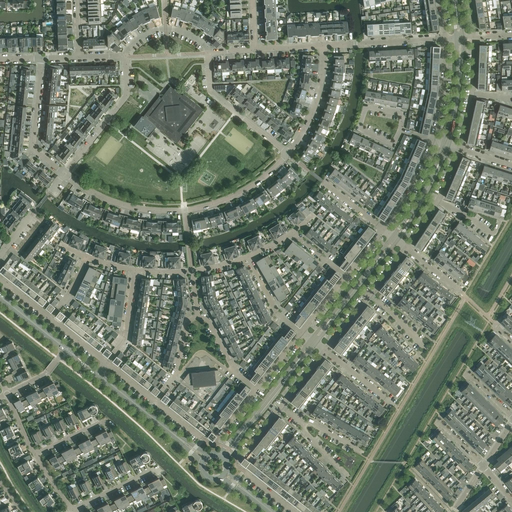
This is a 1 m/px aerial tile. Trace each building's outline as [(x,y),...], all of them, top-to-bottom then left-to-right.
[(174,5),(173,6),(171,18),(174,19),(174,17),(178,18),(181,7),(174,5)] [(156,6),(149,8),(153,19),(156,18),(157,19),(160,18),(156,6)] [(181,7),(178,18),(181,19),(181,21),(184,22),(188,9),(181,7)] [(149,8),(142,11),(147,23),(150,22),(149,20),(153,19),(149,8)] [(188,9),(184,22),(186,23),(187,21),(190,23),(195,12),(188,9)] [(142,11),(135,15),(141,25),(144,23),(145,24),(147,23),(142,11)] [(195,12),(190,23),(193,24),(193,26),(195,27),(202,16),(195,12)] [(135,15),(129,19),(136,29),(139,28),(138,26),(141,25),(135,15)] [(202,16),(195,27),(198,28),(199,27),(202,29),(208,20),(202,16)] [(129,19),(123,23),(130,32),(133,30),(134,31),(136,29),(129,19)] [(208,20),(202,29),(205,31),(204,32),(206,34),(214,24),(208,20)] [(123,23),(117,28),(126,38),(128,36),(127,34),(130,32),(123,23)] [(214,24),(206,34),(208,36),(210,35),(212,37),(211,38),(220,29),(214,24)] [(117,28),(112,33),(121,42),(122,42),(120,41),(123,38),(124,40),(126,38),(117,28)] [(220,29),(211,38),(214,41),(211,43),(216,48),(221,43),(225,43),(224,30),(222,31),(220,29)] [(110,35),(107,35),(108,48),(112,47),(117,52),(121,47),(119,45),(121,42),(112,33),(110,35)] [(303,55),(302,62),(311,63),(311,59),(313,59),(313,56),(303,55)] [(333,64),(344,64),(344,59),(344,56),(334,56),(334,59),(334,64),(333,64)] [(286,60),(281,60),(282,69),(290,68),(289,58),(286,58),(286,60)] [(262,59),(259,60),(259,70),(267,70),(267,61),(262,61),(262,59)] [(271,61),(267,61),(267,70),(275,69),(274,59),(271,59),(271,61)] [(277,59),(274,59),(275,69),(282,69),(281,60),(277,60),(277,59)] [(241,62),(236,62),(237,71),(244,71),(244,60),(241,61),(241,62)] [(247,60),(244,60),(244,71),(252,71),(251,62),(247,62),(247,60)] [(256,61),(251,62),(252,71),(259,70),(259,60),(256,60),(256,61)] [(232,61),(229,61),(229,72),(237,71),(236,62),(232,63),(232,61)] [(222,72),(221,63),(217,64),(217,62),(214,62),(214,73),(222,72)] [(302,62),(301,70),(311,71),(312,68),(310,68),(311,63),(302,62)] [(333,71),(343,72),(343,73),(345,73),(346,65),(344,64),(333,64),(333,67),(333,71)] [(21,69),(21,75),(30,76),(30,70),(26,69),(27,67),(20,66),(20,69),(21,69)] [(50,68),(49,74),(58,75),(59,69),(60,69),(61,66),(54,66),(54,68),(50,68)] [(116,66),(110,66),(110,75),(116,75),(116,76),(119,76),(119,69),(116,69),(116,66)] [(301,70),(300,77),(309,78),(309,74),(311,74),(311,71),(301,70)] [(332,79),(342,81),(343,75),(343,73),(343,72),(333,71),(333,74),(332,79)] [(300,77),(299,85),(310,87),(310,83),(308,83),(309,78),(300,77)] [(331,86),(331,87),(341,89),(342,83),(342,81),(332,79),(331,82),(332,82),(331,86)] [(487,84),(478,83),(478,89),(482,89),(482,91),(489,92),(489,84),(487,84)] [(299,85),(297,92),(305,95),(307,91),(308,91),(310,87),(299,85)] [(232,95),(235,98),(241,91),(235,86),(228,94),(231,96),(232,95)] [(182,96),(170,87),(169,89),(171,90),(169,92),(172,95),(171,96),(174,120),(169,121),(168,123),(171,126),(170,128),(169,127),(166,131),(164,130),(163,132),(177,143),(204,110),(184,94),(182,96)] [(329,94),(339,97),(340,91),(341,89),(331,87),(330,89),(329,94)] [(108,93),(105,97),(112,103),(115,98),(116,99),(118,97),(109,89),(107,92),(108,93)] [(161,98),(159,97),(135,127),(135,128),(136,127),(148,137),(156,127),(163,132),(164,130),(166,131),(169,127),(170,128),(171,126),(168,123),(169,121),(174,120),(171,96),(172,95),(169,92),(171,90),(169,89),(161,98)] [(241,91),(235,98),(239,100),(238,102),(240,104),(247,95),(241,91)] [(297,92),(294,99),(304,102),(305,99),(304,99),(305,95),(297,92)] [(327,101),(327,102),(337,104),(338,99),(339,97),(329,94),(328,97),(329,97),(327,101)] [(247,95),(240,104),(243,106),(244,104),(247,107),(253,100),(247,95)] [(103,104),(102,105),(101,106),(103,107),(105,105),(108,107),(112,103),(105,97),(101,102),(103,104)] [(294,99),(292,106),(300,109),(302,105),(303,105),(304,102),(294,99)] [(253,100),(247,107),(250,110),(249,111),(252,113),(258,105),(253,100)] [(476,100),(475,106),(484,108),(487,108),(488,101),(481,100),(481,101),(477,100),(476,100)] [(325,109),(334,112),(336,107),(337,104),(327,102),(326,104),(325,109)] [(97,106),(94,110),(101,116),(105,111),(102,109),(103,107),(101,106),(102,105),(98,103),(96,105),(97,106)] [(258,105),(252,113),(254,115),(255,114),(259,116),(264,109),(258,105)] [(497,114),(502,116),(505,107),(500,105),(499,106),(500,106),(497,114)] [(300,109),(292,106),(290,113),(299,117),(301,114),(299,113),(300,109)] [(264,109),(259,116),(262,119),(261,120),(264,122),(270,114),(264,109)] [(322,116),(332,120),(334,115),(334,112),(325,109),(324,111),(324,112),(322,116)] [(89,114),(87,116),(93,120),(94,118),(97,121),(101,116),(94,110),(90,115),(89,114)] [(270,114),(264,122),(266,124),(267,123),(271,126),(276,119),(270,114)] [(87,119),(83,124),(90,129),(94,125),(91,122),(93,120),(87,116),(86,118),(87,119)] [(319,123),(328,127),(331,122),(332,120),(322,116),(321,119),(319,123)] [(276,119),(271,126),(274,128),(273,130),(275,132),(282,123),(276,119)] [(282,123),(275,132),(278,134),(279,132),(282,135),(288,128),(282,123)] [(316,130),(325,135),(327,130),(328,127),(319,123),(318,126),(316,130)] [(79,127),(77,130),(82,134),(84,132),(87,134),(90,129),(83,124),(80,128),(79,127)] [(288,128),(282,135),(286,138),(285,139),(287,141),(294,133),(288,128)] [(76,133),(73,137),(80,143),(84,138),(81,136),(82,134),(77,130),(75,132),(76,133)] [(312,137),(321,142),(324,137),(325,135),(316,130),(314,133),(315,133),(312,137)] [(350,142),(355,144),(359,136),(353,133),(353,134),(350,142)] [(52,135),(43,134),(43,140),(41,139),(41,142),(53,143),(53,140),(52,140),(52,135)] [(359,136),(355,144),(360,147),(364,138),(359,136)] [(68,141),(66,143),(71,147),(73,145),(76,148),(80,143),(73,137),(69,142),(68,141)] [(309,143),(308,143),(317,149),(319,150),(324,143),(321,142),(312,137),(311,139),(309,143)] [(364,138),(360,147),(365,149),(368,140),(364,138)] [(489,150),(495,152),(497,143),(499,140),(492,138),(491,141),(492,142),(489,150)] [(417,139),(415,144),(423,148),(425,142),(417,139)] [(368,140),(365,149),(369,151),(373,143),(368,140)] [(66,146),(62,151),(69,156),(73,152),(70,149),(71,147),(66,143),(64,145),(66,146)] [(304,150),(312,156),(316,151),(317,149),(308,143),(307,146),(304,150)] [(373,143),(369,151),(374,153),(378,145),(373,143)] [(410,148),(412,149),(421,153),(423,148),(415,144),(412,143),(410,148)] [(378,145),(374,153),(379,156),(383,147),(378,145)] [(383,147),(379,156),(378,158),(383,161),(384,158),(388,150),(383,147)] [(412,149),(410,154),(419,158),(421,153),(412,149)] [(312,156),(304,150),(302,152),(303,152),(300,156),(299,156),(308,162),(311,158),(312,156)] [(388,150),(384,158),(389,160),(393,152),(388,150)] [(55,157),(61,161),(62,159),(65,161),(69,156),(62,151),(59,155),(57,154),(55,157)] [(22,153),(13,152),(12,158),(21,166),(22,166),(25,162),(23,160),(25,157),(22,154),(22,153)] [(410,154),(408,159),(417,163),(419,158),(410,154)] [(463,157),(460,162),(469,166),(471,161),(463,157)] [(408,159),(406,164),(414,168),(417,163),(408,159)] [(22,166),(21,166),(21,167),(23,169),(24,168),(28,171),(34,164),(29,160),(27,163),(25,162),(22,166)] [(460,162),(458,167),(467,171),(469,166),(460,162)] [(403,163),(401,168),(412,173),(414,168),(406,164),(403,163)] [(34,164),(28,171),(33,175),(32,176),(34,178),(40,169),(38,168),(39,168),(34,164)] [(481,175),(487,176),(489,168),(484,166),(481,175)] [(329,171),(331,173),(329,176),(333,180),(339,172),(335,169),(334,169),(332,167),(330,171),(329,171)] [(458,167),(456,172),(465,176),(467,171),(458,167)] [(288,170),(284,174),(291,181),(295,177),(297,175),(289,168),(287,170),(288,170)] [(412,173),(401,168),(399,173),(402,174),(410,178),(412,173)] [(40,169),(34,178),(36,179),(37,178),(42,182),(47,175),(43,171),(42,171),(40,169)] [(500,171),(497,180),(502,181),(505,173),(500,171)] [(339,172),(333,180),(338,183),(343,176),(339,172)] [(456,172),(454,177),(462,181),(465,176),(456,172)] [(505,173),(502,181),(507,183),(510,174),(505,173)] [(280,177),(278,179),(285,186),(287,185),(291,181),(284,174),(281,177),(280,177)] [(402,174),(400,179),(408,183),(410,178),(402,174)] [(47,175),(42,182),(46,185),(45,186),(48,188),(52,183),(50,181),(52,178),(47,175)] [(343,176),(338,183),(342,186),(348,179),(343,176)] [(454,177),(452,182),(460,186),(462,181),(454,177)] [(277,181),(273,184),(279,192),(283,188),(285,186),(278,179),(276,181),(277,181)] [(348,179),(342,186),(346,190),(352,183),(348,179)] [(400,179),(397,183),(404,188),(407,184),(408,183),(400,179)] [(352,183),(346,190),(350,193),(356,186),(358,184),(353,181),(352,183)] [(452,182),(450,187),(458,191),(460,186),(452,182)] [(397,183),(394,188),(401,193),(404,188),(397,183)] [(279,192),(273,184),(269,187),(266,189),(273,197),(275,195),(279,192)] [(356,186),(350,193),(354,196),(360,189),(356,186)] [(450,187),(448,192),(456,196),(458,191),(450,187)] [(394,188),(391,193),(399,198),(401,193),(394,188)] [(360,189),(354,196),(359,200),(364,193),(360,189)] [(262,192),(258,195),(264,203),(268,200),(271,198),(265,190),(262,192)] [(65,201),(72,206),(78,197),(73,194),(74,193),(71,191),(65,201)] [(311,197),(318,202),(323,195),(319,192),(316,195),(314,193),(311,197)] [(456,196),(448,192),(445,198),(446,198),(446,197),(454,201),(456,196)] [(364,193),(359,200),(363,204),(364,203),(363,203),(369,196),(364,193)] [(391,193),(388,197),(396,202),(399,198),(391,193)] [(254,197),(252,198),(257,207),(259,206),(264,203),(258,195),(254,197)] [(323,195),(318,202),(322,205),(327,199),(323,195)] [(382,200),(385,202),(393,207),(396,202),(388,197),(385,195),(382,200)] [(78,197),(72,206),(80,210),(86,201),(83,199),(82,200),(78,197)] [(20,199),(16,204),(26,211),(29,207),(30,208),(32,205),(23,198),(21,200),(20,199)] [(249,200),(245,202),(250,211),(255,209),(257,207),(252,198),(249,200)] [(467,207),(473,208),(476,200),(470,198),(468,206),(467,206),(467,207)] [(327,199),(322,205),(326,209),(332,202),(327,199)] [(83,212),(91,216),(95,207),(90,204),(91,203),(88,201),(83,212)] [(241,205),(238,206),(243,215),(245,214),(250,211),(245,202),(241,205)] [(332,202),(326,209),(331,212),(336,206),(332,202)] [(385,202),(382,206),(390,211),(393,207),(385,202)] [(14,209),(12,212),(17,216),(19,214),(22,216),(26,211),(16,204),(19,206),(15,210),(14,209)] [(236,207),(231,209),(235,218),(240,216),(243,215),(238,206),(236,207)] [(336,206),(331,212),(335,216),(340,209),(336,206)] [(382,206),(379,211),(387,216),(390,211),(382,206)] [(496,206),(494,215),(499,217),(499,216),(499,215),(500,215),(500,216),(504,217),(504,216),(505,215),(505,214),(505,213),(506,213),(506,212),(506,211),(506,210),(503,209),(503,210),(501,209),(502,208),(496,206)] [(95,207),(91,216),(99,220),(104,209),(101,207),(100,209),(95,207)] [(299,209),(294,212),(301,221),(311,213),(307,208),(301,212),(299,209)] [(235,218),(231,209),(227,211),(224,212),(227,221),(230,220),(235,218)] [(340,209),(335,216),(339,219),(344,212),(340,209)] [(439,209),(436,214),(443,219),(446,215),(439,210),(439,209)] [(102,221),(110,224),(114,214),(108,212),(109,211),(106,210),(102,221)] [(379,211),(376,215),(384,220),(383,221),(384,221),(387,216),(379,211)] [(6,218),(8,219),(15,225),(19,220),(16,218),(17,216),(12,212),(10,214),(9,214),(6,218)] [(219,214),(214,215),(217,225),(223,223),(225,222),(222,212),(219,213),(219,214)] [(301,221),(294,212),(290,216),(293,219),(290,221),(294,226),(301,221)] [(344,212),(339,219),(343,222),(349,216),(344,212)] [(114,214),(110,224),(119,226),(123,215),(119,214),(119,216),(114,214)] [(436,214),(433,219),(440,224),(443,219),(436,214)] [(210,216),(207,217),(209,227),(212,226),(217,225),(214,215),(210,216)] [(122,227),(131,229),(133,219),(127,218),(128,216),(124,216),(122,227)] [(349,216),(343,222),(348,226),(353,219),(349,216)] [(204,218),(200,219),(201,229),(207,228),(207,227),(209,227),(207,217),(204,218)] [(8,219),(6,218),(2,222),(4,224),(7,226),(5,228),(7,229),(8,227),(11,230),(15,225),(8,219)] [(133,219),(131,229),(139,231),(142,219),(138,219),(138,220),(133,219)] [(201,229),(200,219),(195,220),(195,219),(192,220),(193,230),(196,230),(201,229)] [(433,219),(430,223),(437,228),(440,224),(433,219)] [(51,220),(48,225),(57,232),(61,226),(59,224),(58,225),(51,220)] [(142,231),(151,232),(152,222),(147,222),(147,220),(143,220),(142,231)] [(152,222),(151,232),(160,233),(161,221),(158,221),(158,223),(152,222)] [(172,233),(172,223),(167,223),(167,221),(163,221),(163,233),(172,233)] [(177,222),(172,223),(172,233),(181,232),(181,221),(177,221),(177,222)] [(279,223),(274,226),(280,236),(288,231),(284,225),(281,227),(279,223)] [(430,223),(427,228),(434,233),(437,228),(430,223)] [(453,230),(458,234),(463,226),(459,223),(458,223),(459,223),(453,230)] [(48,225),(44,229),(53,236),(57,232),(48,225)] [(366,225),(363,229),(371,236),(375,232),(366,225)] [(280,236),(274,226),(270,230),(272,233),(269,235),(273,240),(280,236)] [(463,226),(458,234),(462,237),(467,230),(463,226)] [(305,235),(310,239),(315,232),(311,228),(305,235)] [(427,228),(424,232),(431,237),(434,233),(427,228)] [(44,229),(40,234),(48,239),(50,241),(53,236),(44,229)] [(363,229),(360,234),(368,240),(371,236),(363,229)] [(467,230),(462,237),(460,239),(464,243),(466,240),(472,233),(467,230)] [(315,232),(310,239),(314,242),(319,235),(315,232)] [(424,232),(421,237),(428,242),(431,237),(424,232)] [(472,233),(466,240),(470,244),(476,236),(472,233)] [(44,244),(48,239),(40,234),(37,238),(44,244)] [(360,234),(356,238),(365,245),(368,240),(360,234)] [(63,242),(74,247),(79,237),(74,235),(72,239),(66,236),(63,242)] [(319,235),(314,242),(318,245),(323,239),(319,235)] [(258,236),(253,238),(258,248),(266,244),(263,238),(260,240),(258,236)] [(476,236),(470,244),(474,247),(480,240),(476,236)] [(79,237),(74,247),(82,251),(85,245),(82,244),(84,240),(79,237)] [(421,237),(418,241),(425,246),(428,242),(421,237)] [(37,238),(33,243),(40,248),(44,244),(37,238)] [(258,248),(253,238),(248,241),(250,244),(247,246),(249,252),(258,248)] [(356,238),(353,242),(361,249),(365,245),(356,238)] [(323,239),(318,245),(322,249),(328,242),(323,239)] [(480,240),(474,247),(479,251),(480,250),(481,251),(483,253),(483,252),(484,252),(485,252),(485,251),(486,250),(486,249),(487,249),(487,248),(487,247),(487,248),(488,247),(485,245),(484,245),(484,244),(485,244),(485,243),(480,240)] [(425,246),(418,241),(414,246),(415,246),(422,251),(425,246)] [(284,253),(289,256),(297,246),(292,242),(287,248),(287,249),(284,253)] [(328,242),(322,249),(327,252),(332,246),(328,242)] [(353,242),(349,246),(358,253),(361,249),(353,242)] [(33,243),(30,247),(37,253),(37,252),(39,254),(42,250),(40,248),(33,243)] [(89,254),(98,257),(101,247),(96,245),(95,249),(92,248),(89,254)] [(236,245),(230,247),(234,258),(242,255),(240,248),(237,249),(236,245)] [(297,246),(289,256),(293,260),(301,249),(297,246)] [(349,246),(346,251),(355,257),(358,253),(349,246)] [(30,247),(26,251),(33,257),(37,253),(30,247)] [(101,247),(98,257),(107,260),(109,254),(105,252),(107,249),(101,247)] [(234,258),(230,247),(225,249),(226,253),(223,254),(225,260),(234,258)] [(301,249),(293,260),(297,263),(306,252),(301,249)] [(433,259),(438,263),(444,256),(446,253),(441,249),(439,252),(434,259),(433,259)] [(33,257),(26,251),(23,256),(30,262),(33,257)] [(355,257),(346,251),(343,255),(346,258),(347,258),(351,262),(355,257)] [(114,262),(123,264),(125,253),(120,252),(119,256),(115,255),(114,262)] [(212,252),(207,254),(209,264),(218,262),(216,256),(213,256),(212,252)] [(306,252),(297,263),(301,266),(310,256),(306,252)] [(125,253),(123,264),(132,266),(133,259),(130,258),(131,254),(125,253)] [(209,264),(207,254),(201,255),(202,259),(199,259),(200,266),(209,264)] [(256,262),(259,267),(271,260),(268,255),(264,258),(256,262)] [(140,267),(149,268),(150,257),(144,256),(144,260),(140,260),(140,267)] [(310,256),(301,266),(305,270),(314,259),(310,256)] [(406,256),(403,261),(411,268),(415,263),(406,256)] [(444,256),(438,263),(442,266),(448,259),(444,256)] [(150,257),(149,268),(158,268),(158,262),(155,261),(155,257),(150,257)] [(174,268),(174,257),(168,258),(169,262),(165,262),(165,268),(174,268)] [(180,257),(174,257),(174,268),(184,268),(183,261),(180,261),(180,257)] [(69,258),(66,263),(74,267),(76,261),(69,258)] [(347,258),(346,258),(340,267),(344,270),(351,262),(347,258)] [(314,259),(305,270),(310,273),(313,269),(319,263),(314,259)] [(448,259),(442,266),(447,269),(452,262),(448,259)] [(476,264),(469,259),(467,262),(473,267),(476,264)] [(271,260),(259,267),(262,272),(274,265),(271,260)] [(403,261),(400,265),(408,272),(411,268),(403,261)] [(452,262),(447,269),(451,273),(457,266),(452,262)] [(0,270),(0,271),(4,275),(11,266),(6,263),(0,270)] [(66,263),(64,268),(72,271),(74,267),(66,263)] [(274,265),(262,272),(265,276),(277,269),(274,265)] [(400,265),(396,269),(405,276),(408,272),(400,265)] [(11,266),(4,275),(8,278),(15,269),(11,266)] [(244,266),(236,270),(239,275),(247,271),(244,266)] [(457,266),(451,273),(455,276),(461,269),(457,266)] [(89,267),(87,272),(99,278),(102,273),(97,271),(89,267)] [(64,268),(62,272),(69,276),(72,271),(64,268)] [(15,269),(8,278),(17,285),(23,276),(15,269)] [(277,269),(265,276),(268,281),(280,274),(277,269)] [(396,269),(393,274),(401,280),(405,276),(396,269)] [(461,269),(455,276),(460,280),(460,279),(461,279),(464,282),(464,281),(465,281),(466,280),(467,279),(467,278),(468,277),(468,276),(469,276),(466,274),(467,274),(465,273),(465,272),(461,269)] [(247,271),(239,275),(241,280),(249,276),(247,271)] [(62,272),(59,277),(67,281),(69,276),(62,272)] [(87,272),(84,277),(97,283),(99,278),(87,272)] [(340,276),(335,272),(332,276),(330,275),(327,279),(329,280),(329,281),(333,284),(340,276)] [(417,279),(422,283),(428,275),(423,272),(417,279)] [(280,274),(268,281),(270,286),(282,279),(280,274)] [(393,274),(389,278),(398,285),(401,280),(393,274)] [(428,275),(422,283),(426,286),(432,279),(428,275)] [(23,276),(17,285),(21,288),(28,279),(23,276)] [(249,276),(241,280),(244,285),(252,281),(249,276)] [(67,281),(59,277),(57,282),(64,286),(67,281)] [(84,277),(82,282),(94,288),(97,283),(84,277)] [(329,280),(327,279),(325,277),(321,282),(330,289),(333,284),(329,281),(329,280)] [(389,278),(386,282),(395,289),(398,285),(389,278)] [(28,279),(21,288),(25,291),(32,283),(28,279)] [(282,279),(270,286),(273,290),(285,283),(282,279)] [(432,279),(426,286),(430,289),(436,282),(432,279)] [(252,281),(244,285),(246,289),(254,285),(252,281)] [(82,282),(80,287),(92,293),(94,288),(82,282)] [(321,282),(318,286),(326,293),(330,289),(321,282)] [(386,282),(383,286),(391,293),(395,289),(386,282)] [(436,282),(430,289),(434,293),(440,285),(436,282)] [(32,283),(25,291),(30,295),(36,286),(32,283)] [(285,283),(273,290),(276,295),(288,288),(285,283)] [(254,285),(246,289),(243,291),(246,296),(248,294),(257,290),(254,285)] [(440,285),(434,293),(439,296),(445,289),(440,285)] [(36,286),(30,295),(34,298),(41,290),(36,286)] [(318,286),(315,290),(323,297),(326,293),(318,286)] [(391,293),(383,286),(379,291),(388,297),(391,293)] [(80,287),(77,292),(90,298),(92,293),(80,287)] [(288,288),(276,295),(280,303),(288,299),(286,296),(291,293),(288,288)] [(313,289),(310,294),(311,295),(320,301),(323,297),(315,290),(313,289)] [(445,289),(439,296),(443,299),(449,292),(445,289)] [(41,290),(34,298),(38,301),(45,293),(41,290)] [(257,290),(248,294),(251,299),(259,295),(257,290)] [(90,298),(77,292),(75,297),(82,301),(82,300),(87,303),(90,298)] [(449,292),(443,299),(451,305),(456,298),(449,292)] [(45,293),(38,301),(42,305),(46,300),(49,297),(45,293)] [(259,295),(251,299),(253,304),(261,300),(259,295)] [(311,295),(308,299),(316,306),(320,301),(311,295)] [(213,297),(204,299),(204,300),(208,306),(216,302),(213,297)] [(397,305),(401,308),(407,301),(403,297),(397,305)] [(308,299),(305,303),(313,310),(316,306),(308,299)] [(46,300),(42,305),(51,312),(55,307),(46,300)] [(261,300),(253,304),(256,309),(264,305),(261,300)] [(178,302),(177,307),(186,309),(187,302),(187,301),(178,302)] [(216,302),(208,306),(210,311),(219,306),(221,306),(218,301),(216,302)] [(407,301),(401,308),(406,312),(411,304),(407,301)] [(305,303),(301,307),(310,314),(313,310),(305,303)] [(411,304),(406,312),(410,315),(416,308),(411,304)] [(264,305),(256,309),(254,310),(256,315),(258,314),(266,310),(264,305)] [(219,306),(210,311),(213,316),(223,310),(221,306),(219,306)] [(367,306),(364,310),(372,317),(376,312),(367,306)] [(310,314),(301,307),(298,312),(301,315),(302,315),(306,318),(310,314)] [(416,308),(410,315),(414,318),(420,311),(416,308)] [(223,310),(213,316),(215,321),(223,317),(226,315),(223,310)] [(266,310),(258,314),(256,315),(259,320),(261,319),(269,314),(266,310)] [(364,310),(361,314),(369,321),(372,317),(364,310)] [(69,318),(68,318),(60,311),(56,316),(65,323),(69,318)] [(420,311),(414,318),(418,322),(424,314),(420,311)] [(501,322),(504,326),(511,318),(508,315),(509,314),(507,312),(502,317),(504,319),(501,322)] [(69,318),(65,323),(69,326),(76,318),(71,314),(68,318),(69,318)] [(269,314),(261,319),(259,320),(261,325),(271,319),(269,314)] [(361,314),(357,319),(366,325),(369,321),(361,314)] [(424,314),(418,322),(423,325),(428,318),(424,314)] [(122,317),(108,315),(107,320),(113,321),(112,324),(120,325),(122,317)] [(302,315),(301,315),(295,323),(299,327),(306,318),(302,315)] [(223,317),(215,321),(218,326),(226,322),(223,317)] [(76,318),(69,326),(73,330),(80,321),(76,318)] [(428,318),(423,325),(427,328),(433,321),(428,318)] [(357,319),(354,323),(362,330),(366,325),(357,319)] [(228,320),(226,322),(218,326),(220,330),(231,325),(228,320)] [(80,321),(73,330),(78,333),(84,324),(80,321)] [(433,321),(427,328),(434,335),(440,327),(433,321)] [(170,322),(169,327),(181,330),(182,325),(173,323),(170,322)] [(354,323),(350,327),(359,334),(362,330),(354,323)] [(84,324),(78,333),(82,336),(89,328),(84,324)] [(231,325),(220,330),(223,335),(233,330),(231,325)] [(375,332),(379,336),(386,330),(382,326),(375,332)] [(169,327),(168,332),(179,335),(181,330),(169,327)] [(350,327),(347,331),(355,338),(359,334),(350,327)] [(89,328),(82,336),(86,340),(93,331),(89,328)] [(291,329),(284,337),(288,341),(295,332),(291,329)] [(233,330),(223,335),(225,340),(236,335),(233,330)] [(386,330),(379,336),(383,340),(390,334),(386,330)] [(93,331),(86,340),(90,343),(97,335),(93,331)] [(347,331),(344,336),(352,342),(355,338),(347,331)] [(179,335),(168,332),(166,338),(169,338),(178,341),(179,335)] [(280,334),(276,339),(285,345),(288,341),(284,337),(280,334)] [(390,334),(383,340),(387,344),(393,338),(390,334)] [(488,342),(492,346),(499,338),(495,334),(492,338),(490,336),(485,341),(487,343),(488,342)] [(97,335),(90,343),(95,346),(101,338),(97,335)] [(236,335),(225,340),(228,345),(236,341),(238,339),(236,335)] [(344,336),(340,340),(349,347),(352,342),(344,336)] [(101,338),(95,346),(99,350),(103,345),(106,341),(101,338)] [(393,338),(387,344),(390,348),(397,342),(393,338)] [(499,338),(492,346),(495,349),(503,341),(501,339),(499,338)] [(276,339),(273,343),(282,350),(285,345),(276,339)] [(340,340),(337,344),(345,351),(349,347),(340,340)] [(236,341),(228,345),(230,350),(238,346),(236,341)] [(503,341),(495,349),(499,352),(506,345),(505,343),(505,342),(503,341)] [(3,356),(4,357),(14,352),(12,349),(15,347),(12,342),(2,347),(3,347),(5,352),(6,352),(7,352),(3,356)] [(397,342),(390,348),(394,352),(401,346),(397,342)] [(273,343),(270,347),(278,354),(282,350),(273,343)] [(345,351),(337,344),(333,348),(342,355),(345,351)] [(105,347),(103,345),(99,350),(108,357),(111,352),(110,351),(111,349),(107,345),(105,347)] [(506,345),(499,352),(502,356),(510,347),(508,345),(508,346),(506,345)] [(238,346),(230,350),(233,354),(241,350),(238,346)] [(401,346),(394,352),(398,356),(405,350),(401,346)] [(270,347),(266,351),(275,358),(278,354),(270,347)] [(511,348),(510,347),(502,356),(506,359),(511,352),(511,350),(511,349),(511,348)] [(241,350),(233,354),(235,359),(243,355),(241,350)] [(405,350),(398,356),(401,360),(408,354),(405,350)] [(266,351),(263,356),(271,362),(275,358),(266,351)] [(14,352),(4,357),(5,358),(9,357),(10,358),(8,359),(9,359),(11,364),(21,359),(18,354),(15,355),(14,352)] [(352,361),(356,365),(362,358),(358,354),(352,361)] [(408,354),(401,360),(405,364),(412,358),(408,354)] [(125,363),(117,356),(113,361),(122,368),(125,363)] [(263,356),(260,360),(268,367),(271,362),(263,356)] [(362,358),(356,365),(361,368),(367,361),(362,358)] [(412,358),(405,364),(412,371),(419,365),(412,358)] [(21,359),(11,364),(13,369),(15,368),(15,369),(12,372),(12,374),(22,369),(20,366),(23,364),(21,359)] [(125,363),(122,368),(126,371),(133,363),(128,359),(125,363)] [(173,362),(164,359),(163,365),(164,365),(163,368),(168,369),(169,366),(171,367),(173,362)] [(325,359),(321,364),(330,370),(333,366),(325,359)] [(367,361),(361,368),(365,372),(371,364),(372,363),(368,359),(367,361)] [(260,360),(256,364),(265,371),(268,367),(260,360)] [(474,371),(478,375),(485,367),(482,364),(483,363),(481,361),(476,366),(478,368),(474,371)] [(133,363),(126,371),(130,374),(137,366),(133,363)] [(265,371),(256,364),(253,369),(257,372),(257,371),(261,375),(265,371)] [(321,364),(318,368),(327,375),(330,370),(321,364)] [(371,364),(365,372),(369,375),(375,368),(371,364)] [(137,366),(130,374),(134,378),(141,369),(137,366)] [(485,367),(478,375),(479,376),(479,377),(481,379),(489,371),(485,367)] [(318,368),(315,372),(323,379),(327,375),(318,368)] [(375,368),(369,375),(373,378),(379,371),(375,368)] [(22,369),(12,374),(13,375),(18,374),(18,375),(17,376),(19,381),(29,376),(27,371),(24,372),(22,369)] [(141,369),(134,378),(139,381),(145,373),(141,369)] [(188,373),(188,374),(183,380),(190,385),(193,385),(194,387),(216,384),(215,382),(219,382),(224,375),(218,370),(210,371),(210,370),(207,370),(207,371),(199,372),(199,371),(196,371),(196,373),(188,373)] [(257,371),(257,372),(250,380),(255,384),(261,375),(257,371)] [(379,371),(373,378),(378,382),(384,375),(379,371)] [(489,371),(481,379),(483,381),(483,380),(485,382),(492,374),(489,371)] [(315,372),(311,376),(320,383),(323,379),(315,372)] [(145,373),(139,381),(143,385),(150,376),(145,373)] [(336,382),(340,385),(346,378),(342,374),(336,382)] [(492,374),(485,382),(486,383),(486,384),(488,386),(496,377),(492,374)] [(384,375),(378,382),(382,385),(388,378),(384,375)] [(150,376),(143,385),(147,388),(151,383),(151,384),(154,380),(150,376)] [(311,376),(308,381),(316,387),(320,383),(311,376)] [(496,377),(488,386),(490,388),(490,387),(492,388),(499,381),(496,377)] [(346,378),(340,385),(344,389),(350,381),(346,378)] [(388,378),(382,385),(386,389),(392,381),(388,378)] [(308,381),(305,385),(313,392),(316,387),(308,381)] [(350,381),(344,389),(343,391),(347,394),(349,392),(355,385),(350,381)] [(392,381),(386,389),(390,392),(396,385),(392,381)] [(499,381),(492,388),(493,390),(492,390),(494,392),(502,384),(499,381)] [(54,382),(49,385),(53,395),(58,392),(58,393),(59,392),(58,391),(62,389),(59,384),(55,385),(54,382)] [(241,382),(238,386),(237,386),(242,390),(239,394),(243,398),(250,389),(241,382)] [(151,383),(147,388),(156,395),(160,390),(151,384),(151,383)] [(462,392),(465,395),(472,388),(469,384),(465,388),(463,386),(458,390),(461,393),(462,392)] [(502,384),(494,392),(496,394),(497,394),(499,395),(506,388),(502,384)] [(45,390),(42,392),(45,399),(45,398),(48,396),(48,398),(49,397),(53,395),(49,385),(44,388),(45,390)] [(305,385),(301,389),(310,396),(313,392),(305,385)] [(355,385),(349,392),(353,395),(359,388),(355,385)] [(396,385),(390,392),(398,398),(404,391),(396,385)] [(359,388),(353,395),(357,399),(363,392),(359,388)] [(472,388),(465,395),(468,398),(477,390),(475,388),(474,389),(472,388)] [(506,388),(499,395),(502,398),(509,391),(506,388)] [(301,389),(298,393),(306,400),(310,396),(301,389)] [(477,390),(468,398),(472,402),(479,394),(478,393),(478,392),(477,390)] [(37,391),(32,393),(37,403),(41,401),(42,401),(41,399),(44,398),(45,399),(42,392),(38,394),(37,391)] [(235,391),(232,395),(240,402),(243,398),(239,394),(235,391)] [(511,393),(509,391),(502,398),(505,402),(511,395),(511,393)] [(363,392),(357,399),(361,402),(367,395),(363,392)] [(28,399),(25,400),(28,408),(28,406),(31,405),(32,406),(37,403),(32,393),(27,396),(28,399)] [(298,393),(295,398),(303,404),(306,400),(298,393)] [(174,401),(173,401),(165,394),(161,399),(170,406),(174,401)] [(479,394),(472,402),(475,405),(483,397),(481,395),(481,396),(479,394)] [(232,395),(228,400),(237,406),(240,402),(232,395)] [(367,395),(361,402),(366,406),(372,398),(367,395)] [(174,401),(170,406),(174,409),(181,401),(176,397),(173,401),(174,401)] [(483,397),(475,405),(479,409),(486,401),(485,400),(485,399),(483,397)] [(303,404),(295,398),(291,402),(300,409),(303,404)] [(372,398),(366,406),(370,409),(376,402),(372,398)] [(20,399),(18,400),(15,402),(20,412),(20,411),(25,409),(24,408),(27,406),(28,408),(25,400),(21,402),(20,399)] [(228,400),(225,404),(233,411),(237,406),(228,400)] [(181,401),(174,409),(178,413),(185,404),(181,401)] [(486,401),(479,409),(482,412),(490,404),(488,402),(486,401)] [(376,402),(370,409),(374,412),(380,405),(376,402)] [(185,404),(178,413),(183,416),(189,408),(185,404)] [(225,404),(221,408),(230,415),(233,411),(225,404)] [(490,404),(482,412),(486,415),(493,408),(492,406),(490,404)] [(91,405),(88,407),(93,416),(96,415),(95,413),(96,413),(97,412),(97,411),(98,410),(98,409),(97,408),(97,407),(97,406),(96,406),(95,405),(94,405),(93,405),(92,405),(91,405)] [(380,405),(374,412),(382,418),(388,411),(380,405)] [(312,414),(317,417),(322,409),(317,406),(312,414)] [(88,407),(83,409),(88,419),(93,416),(88,407)] [(323,407),(322,409),(317,417),(321,420),(328,410),(323,407)] [(444,417),(448,421),(455,414),(452,410),(452,409),(450,407),(446,412),(448,414),(444,417)] [(189,408),(183,416),(187,419),(194,411),(189,408)] [(218,413),(222,416),(222,415),(227,419),(230,415),(221,408),(218,413)] [(493,408),(486,415),(489,419),(497,410),(495,409),(494,409),(493,408)] [(83,409),(77,412),(82,422),(88,419),(83,409)] [(328,410),(321,420),(326,423),(331,414),(332,412),(328,410)] [(497,410),(489,419),(492,422),(500,415),(498,413),(499,412),(497,410)] [(194,411),(187,419),(191,423),(198,414),(194,411)] [(74,414),(73,414),(65,418),(70,428),(74,426),(73,425),(78,422),(74,414)] [(198,414),(191,423),(195,426),(202,418),(198,414)] [(331,414),(326,423),(331,425),(336,417),(331,414)] [(455,414),(448,421),(449,423),(448,423),(450,425),(458,417),(455,414)] [(215,424),(216,425),(220,428),(227,419),(222,415),(222,416),(215,424)] [(336,417),(331,425),(335,428),(340,420),(341,418),(337,415),(336,417)] [(500,415),(492,422),(496,426),(500,422),(503,420),(502,419),(503,418),(500,415)] [(279,417),(276,421),(284,428),(288,424),(279,417)] [(458,417),(450,425),(452,427),(453,426),(454,428),(462,420),(458,417)] [(202,418),(195,426),(200,430),(206,421),(202,418)] [(67,428),(62,419),(54,423),(59,433),(62,431),(62,430),(67,428)] [(340,420),(335,428),(340,431),(345,423),(340,420)] [(462,420),(454,428),(456,429),(455,430),(457,432),(465,424),(462,420)] [(206,421),(200,430),(204,433),(208,428),(211,425),(206,421)] [(276,421),(272,426),(281,432),(284,428),(276,421)] [(345,423),(340,431),(345,434),(350,425),(345,423)] [(350,425),(345,434),(350,436),(356,426),(351,423),(350,425)] [(465,424),(457,432),(459,434),(460,433),(461,435),(469,427),(465,424)] [(55,433),(51,425),(43,429),(47,439),(51,437),(50,436),(55,433)] [(11,426),(0,430),(3,436),(5,440),(7,439),(14,435),(15,436),(11,426)] [(272,426),(269,430),(277,437),(281,432),(272,426)] [(356,426),(350,436),(354,439),(360,429),(356,426)] [(469,427),(461,435),(465,438),(472,431),(469,427)] [(208,428),(204,433),(213,440),(216,435),(208,428)] [(360,429),(354,439),(359,442),(364,434),(365,431),(360,429)] [(44,439),(40,430),(31,435),(36,445),(40,443),(39,441),(44,439)] [(106,430),(101,433),(106,443),(111,440),(111,441),(111,440),(110,439),(114,437),(111,432),(108,433),(106,430)] [(269,430),(266,434),(274,441),(277,437),(269,430)] [(472,431),(465,438),(468,441),(475,434),(472,431)] [(436,442),(437,443),(444,435),(440,432),(437,434),(435,432),(431,437),(436,442)] [(97,438),(94,440),(98,447),(97,446),(100,444),(101,445),(106,443),(101,433),(96,436),(97,438)] [(266,434),(262,438),(271,445),(274,441),(266,434)] [(364,434),(359,442),(367,447),(372,439),(364,434)] [(475,434),(468,441),(471,445),(479,437),(475,434)] [(444,435),(437,443),(439,446),(440,446),(447,439),(444,436),(444,435)] [(288,443),(292,447),(298,440),(294,436),(288,443)] [(479,437),(471,445),(475,448),(482,441),(479,437)] [(262,438),(259,443),(263,446),(263,447),(267,450),(271,445),(262,438)] [(89,439),(84,441),(89,451),(94,449),(98,447),(94,440),(91,442),(89,439)] [(447,439),(440,446),(443,449),(444,450),(451,443),(451,442),(451,443),(447,439),(448,439),(447,439)] [(298,440),(292,447),(295,451),(302,444),(298,440)] [(81,447),(77,448),(81,455),(80,454),(83,452),(84,454),(84,453),(89,451),(84,441),(79,444),(81,447)] [(482,441),(475,448),(478,452),(480,450),(480,451),(483,449),(482,448),(486,444),(482,441)] [(252,451),(256,454),(257,455),(263,447),(263,446),(259,443),(252,451)] [(451,443),(444,450),(447,453),(455,446),(454,446),(451,443)] [(19,444),(8,448),(11,454),(14,453),(15,457),(22,453),(23,454),(19,444)] [(302,444),(295,451),(299,454),(306,448),(302,444)] [(455,446),(447,453),(450,456),(450,457),(451,457),(458,450),(455,447),(455,446)] [(72,447),(67,450),(72,459),(77,457),(77,456),(80,454),(81,456),(81,455),(77,448),(74,450),(72,447)] [(306,448),(299,454),(303,458),(310,452),(306,448)] [(64,455),(60,457),(64,464),(63,462),(66,461),(67,462),(72,459),(67,450),(62,452),(64,455)] [(458,450),(451,457),(454,460),(454,461),(462,454),(462,453),(461,454),(458,450)] [(143,453),(140,454),(145,464),(148,463),(148,461),(148,460),(149,460),(149,459),(150,459),(150,458),(150,457),(150,456),(149,455),(149,454),(148,454),(148,453),(147,453),(146,453),(145,452),(144,453),(143,453)] [(310,452),(303,458),(307,462),(314,455),(310,452)] [(502,455),(501,456),(507,464),(511,461),(504,453),(502,454),(502,455)] [(140,454),(135,457),(140,467),(145,464),(140,454)] [(462,454),(454,461),(457,464),(458,464),(465,457),(462,454)] [(314,455),(307,462),(311,466),(317,459),(314,455)] [(56,456),(54,456),(50,458),(55,468),(60,465),(60,466),(61,465),(60,464),(63,462),(64,464),(60,457),(57,458),(56,456)] [(501,456),(497,459),(504,468),(507,464),(501,456)] [(135,457),(130,459),(130,460),(134,469),(140,467),(135,457)] [(465,457),(458,464),(461,467),(461,468),(462,468),(469,461),(465,457)] [(253,464),(246,459),(245,458),(241,462),(250,469),(253,464)] [(317,459),(311,466),(315,470),(321,463),(317,459)] [(418,470),(426,463),(425,463),(425,462),(425,463),(422,459),(415,466),(414,467),(415,467),(418,470)] [(494,465),(496,467),(500,471),(504,468),(497,459),(493,463),(494,464),(494,465)] [(28,461),(18,466),(21,472),(24,470),(26,474),(32,470),(33,471),(33,470),(28,461)] [(126,461),(117,465),(122,475),(126,474),(125,472),(130,470),(126,461)] [(253,464),(250,469),(254,472),(260,465),(255,461),(253,464)] [(469,461),(462,468),(465,471),(464,471),(465,471),(465,472),(466,471),(467,473),(468,473),(470,470),(468,469),(473,465),(472,464),(472,465),(469,461)] [(321,463),(315,470),(319,474),(325,467),(321,463)] [(426,463),(418,470),(422,474),(429,467),(429,466),(428,466),(426,463)] [(260,465),(254,472),(258,476),(264,468),(260,465)] [(325,467),(319,474),(322,477),(329,471),(325,467)] [(429,467),(422,474),(425,477),(425,478),(433,470),(432,470),(429,467)] [(118,476),(113,468),(105,472),(110,482),(113,480),(113,478),(118,476)] [(264,468),(258,476),(262,479),(268,471),(264,468)] [(433,470),(425,478),(426,478),(429,481),(436,474),(436,473),(433,470)] [(268,471),(262,479),(266,483),(273,475),(268,471)] [(329,471),(322,477),(326,481),(333,474),(329,471)] [(105,482),(101,474),(98,475),(97,473),(91,475),(92,478),(97,488),(101,486),(100,485),(105,482)] [(333,474),(326,481),(330,485),(337,478),(333,474)] [(436,474),(429,481),(433,485),(432,485),(440,478),(439,477),(440,477),(439,477),(436,474)] [(273,475),(266,483),(271,486),(277,478),(273,475)] [(38,477),(28,484),(32,489),(34,487),(37,490),(43,486),(44,487),(44,486),(38,477)] [(159,478),(154,481),(158,490),(163,488),(164,488),(163,486),(167,485),(164,479),(160,481),(159,478)] [(277,478),(271,486),(275,489),(281,481),(277,478)] [(337,478),(330,485),(337,492),(344,485),(337,478)] [(440,478),(432,485),(433,485),(436,488),(436,489),(443,481),(440,478)] [(93,489),(88,480),(85,481),(84,479),(79,481),(80,484),(85,494),(88,492),(88,491),(93,489)] [(411,490),(419,483),(415,480),(416,479),(415,479),(408,486),(411,489),(411,490)] [(150,486),(147,488),(150,495),(150,493),(153,492),(153,493),(154,493),(158,490),(154,481),(149,483),(150,486)] [(281,481),(275,489),(279,493),(285,485),(281,481)] [(443,481),(436,489),(440,492),(447,485),(446,484),(443,481)] [(419,483),(411,490),(414,493),(415,493),(415,494),(422,487),(419,483)] [(285,485),(279,493),(283,496),(290,488),(285,485)] [(447,485),(440,492),(443,496),(451,489),(450,488),(447,485)] [(80,495),(76,486),(67,490),(72,500),(76,498),(75,497),(80,495)] [(142,486),(137,489),(142,499),(146,496),(147,496),(146,495),(149,493),(150,495),(147,488),(143,489),(142,486)] [(422,487),(415,494),(418,497),(426,490),(426,491),(422,487)] [(290,488),(283,496),(288,499),(294,492),(290,488)] [(486,491),(485,491),(492,499),(496,496),(490,488),(489,488),(486,491)] [(133,494),(130,496),(133,503),(133,502),(136,500),(137,501),(142,499),(137,489),(132,491),(133,494)] [(451,489),(443,496),(447,499),(447,500),(448,499),(451,496),(452,496),(452,497),(454,493),(454,492),(453,492),(451,489)] [(426,490),(418,497),(421,501),(422,501),(429,494),(426,491),(426,490)] [(482,495),(488,503),(492,499),(485,491),(485,492),(482,495)] [(294,492),(288,499),(292,503),(298,495),(294,492)] [(49,493),(40,500),(43,505),(46,503),(48,507),(55,502),(49,493)] [(429,494),(422,501),(425,504),(425,505),(425,504),(425,505),(433,498),(429,494)] [(125,495),(120,497),(125,507),(130,505),(129,503),(132,502),(133,503),(130,496),(126,498),(125,495)] [(298,495),(292,503),(296,506),(302,498),(298,495)] [(478,498),(484,506),(488,503),(482,495),(481,495),(482,495),(478,498)] [(116,503),(113,504),(116,511),(117,511),(116,510),(119,508),(120,510),(120,509),(125,507),(120,497),(115,500),(116,503)] [(302,498),(296,506),(300,509),(307,502),(302,498)] [(433,498),(425,505),(428,508),(429,509),(436,502),(433,498)] [(474,501),(480,509),(484,506),(478,498),(474,501)] [(196,500),(193,502),(198,511),(201,510),(200,509),(201,508),(202,507),(202,506),(202,505),(202,504),(202,503),(202,502),(201,502),(201,501),(200,501),(199,500),(198,500),(197,500),(196,500),(196,501),(196,500)] [(470,504),(476,511),(480,509),(474,501),(470,505),(470,504)] [(193,502),(187,504),(191,511),(196,511),(198,511),(193,502)] [(307,502),(300,509),(303,511),(305,511),(311,505),(307,502)] [(436,502),(429,509),(432,511),(431,511),(432,511),(431,511),(432,511),(440,505),(436,502)] [(108,503),(103,506),(106,511),(112,511),(116,510),(116,511),(113,504),(110,506),(108,503)]
